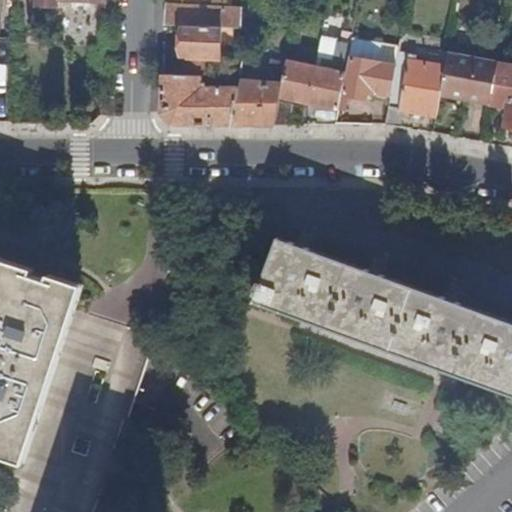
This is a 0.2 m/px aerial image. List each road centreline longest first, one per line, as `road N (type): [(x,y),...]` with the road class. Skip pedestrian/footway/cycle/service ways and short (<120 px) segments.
road 1 (residential): [(130,154),(369,153),(511,179)]
road 2 (unknown): [(38,511),(88,320)]
road 3 (residential): [(135,0),(130,154)]
road 4 (residential): [(0,153),(130,154)]
